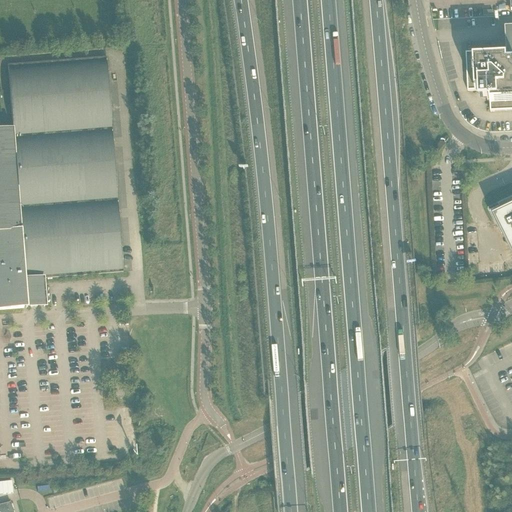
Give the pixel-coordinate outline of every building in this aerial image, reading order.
[(511,26),(504,27),(506,51),(499,51),(499,53),(467,55),(469,87),(467,87),(467,91),(478,91),(478,93),(479,93),(479,101),(487,100),(487,101),(489,101),(490,112),(495,112),(495,110),(511,109),(511,26)] [(123,272),(106,58),(7,65),(12,128),(7,128),(7,131),(0,131),(0,310),(23,308),(23,303),(29,302),(30,308),(37,307),(36,302),(44,301),(42,279),(123,272)] [(511,256),(511,197),(488,209),(511,256)] [(115,398),(123,397),(122,377),(113,378),(115,398)] [(10,478),(5,480),(9,492),(14,490),(10,478)] [(12,511),(10,503),(0,505),(0,511),(12,511)]
